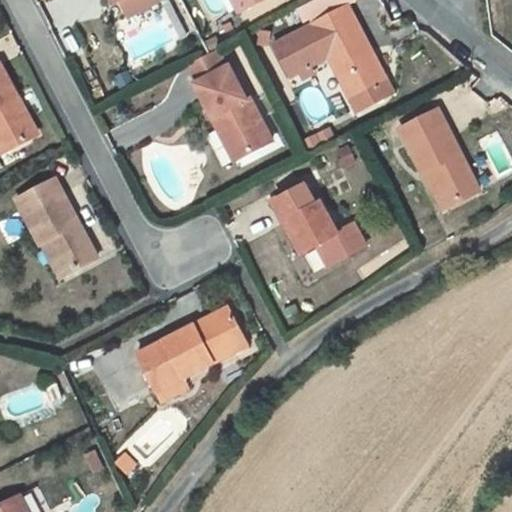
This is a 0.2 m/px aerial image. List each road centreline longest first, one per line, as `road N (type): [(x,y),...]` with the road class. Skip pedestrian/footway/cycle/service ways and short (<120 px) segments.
road 1 (unclassified): [(511,223),(338,325),(287,366),(170,511)]
road 2 (residential): [(20,0),(163,268),(193,256)]
